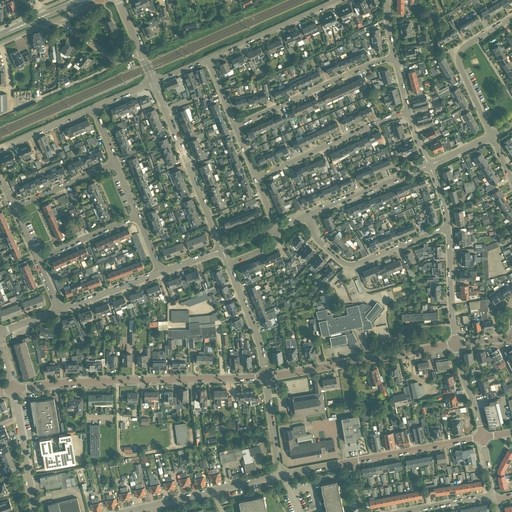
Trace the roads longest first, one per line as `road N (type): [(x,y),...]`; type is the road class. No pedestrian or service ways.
road 1 (residential): [(14,389),(265,377)]
road 2 (residential): [(265,377),(456,344)]
road 3 (residential): [(221,249),(152,81)]
road 4 (residential): [(233,126),(393,58)]
road 5 (residential): [(448,228),(349,265),(319,242),(307,215)]
road 6 (residential): [(254,177),(407,112)]
road 7 (residential): [(492,136),(458,54),(511,18)]
road 8 (residential): [(206,57),(336,0)]
road 9 (track): [(117,380),(120,452),(189,445)]
road 10 (residential): [(349,462),(481,438)]
road 11 (residential): [(307,215),(428,165)]
road 12 (residential): [(155,505),(279,475)]
road 13 (residential): [(35,511),(14,389)]
